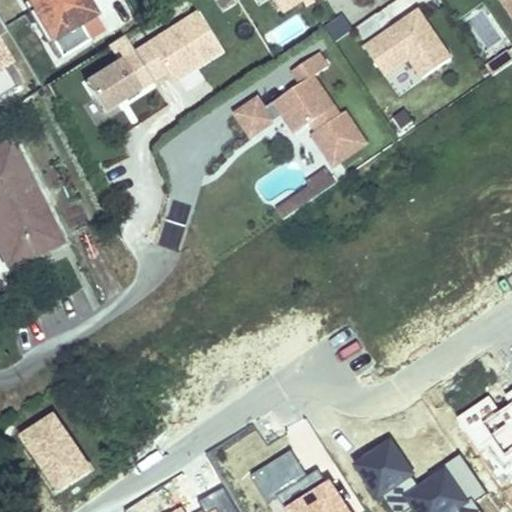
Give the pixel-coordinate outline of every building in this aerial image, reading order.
[(45,16),(35,0),(27,0),(23,3),(22,3),(46,44),(52,41),(40,19),(45,16)] [(97,16),(87,0),(35,0),(45,16),(40,19),(52,41),(62,57),(90,40),(81,26),(97,16)] [(279,0),(286,11),(303,0),(279,0)] [(169,71),(175,80),(224,49),(200,10),(138,49),(157,79),(169,71)] [(371,46),(390,75),(415,58),(428,78),(457,58),(425,10),(371,46)] [(271,32),(282,48),(308,31),(297,14),(271,32)] [(329,25),(338,40),(353,31),(344,17),(329,25)] [(88,80),(106,110),(157,79),(138,49),(88,80)] [(239,113),(255,137),(287,115),(300,133),(318,121),(324,129),(316,134),(337,166),(371,143),(350,111),(345,114),(319,76),(333,66),(324,52),(297,70),(306,83),(270,107),(263,97),(239,113)] [(134,127),(168,106),(156,87),(122,108),(134,127)] [(400,117),(407,128),(418,121),(411,110),(400,117)] [(23,139),(47,127),(43,119),(20,131),(23,139)] [(71,238),(23,140),(15,144),(62,243),(63,242),(71,239),(71,238)] [(62,243),(15,144),(0,150),(0,273),(9,269),(62,243)] [(298,197),(305,207),(340,184),(331,170),(311,183),(313,186),(298,197)] [(280,209),(287,220),(305,207),(298,197),(280,209)] [(91,468),(56,417),(29,436),(36,448),(49,467),(44,471),(58,491),(91,468)] [(49,467),(36,448),(35,448),(31,451),(43,469),(44,471),(49,467)] [(189,505),(193,511),(206,511),(198,499),(189,505)]
